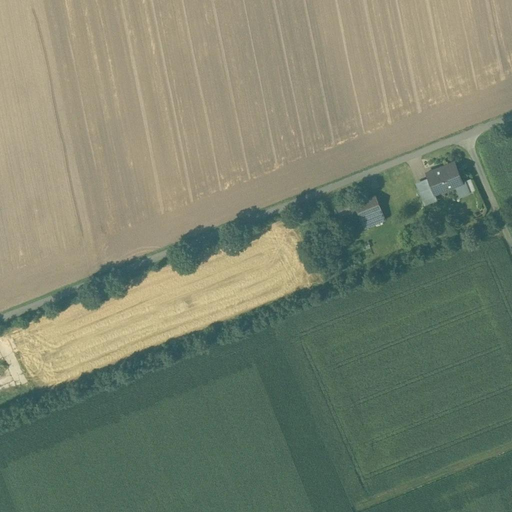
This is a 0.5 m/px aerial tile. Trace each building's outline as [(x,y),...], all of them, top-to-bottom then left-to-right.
[(462,181),(454,161),(426,172),(429,180),(434,193),(456,184),(462,182),(462,181)] [(429,180),(417,185),(425,203),(436,199),(434,193),(429,180)] [(464,180),(462,181),(462,182),(456,184),(460,195),(469,191),(464,180)] [(376,195),(355,204),(359,214),(364,228),(386,219),(376,195)] [(359,214),(355,204),(353,200),(338,206),(344,220),(359,214)]
